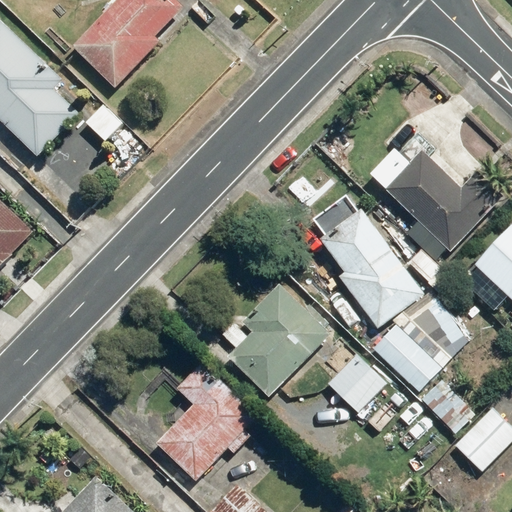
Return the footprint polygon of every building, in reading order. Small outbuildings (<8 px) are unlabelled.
[(168,0),(125,0),(73,54),(115,95),(161,48),(156,42),(183,14),(168,0)] [(0,26),(0,125),(38,163),(79,121),(54,96),(63,87),(0,26)] [(106,108),(86,126),(105,147),(125,128),(106,108)] [(393,154),(369,179),(450,255),(501,202),(476,178),(461,194),(421,157),(409,169),(393,154)] [(0,272),(33,238),(0,205),(0,272)] [(339,282),(378,333),(424,299),(361,215),(320,245),(344,278),(339,282)] [(511,230),(511,229),(474,270),(511,304),(511,230)] [(423,252),(409,264),(429,286),(443,274),(423,252)] [(227,362),(269,402),(330,338),(322,330),(327,325),(309,307),(304,313),(278,288),(241,327),(251,337),(227,362)] [(395,327),(373,351),(419,394),(441,369),(395,327)] [(356,357),(327,387),(341,402),(358,415),(386,386),(369,373),(356,357)] [(157,447),(197,485),(228,452),(233,457),(250,440),(245,435),(249,430),(250,413),(202,367),(177,393),(193,409),(157,447)] [(441,383),(421,401),(453,437),(473,418),(441,383)] [(455,448),(483,475),(511,445),(511,430),(492,411),(455,448)] [(127,511),(95,482),(67,511),(127,511)] [(274,511),(254,491),(249,495),(240,487),(214,511),(274,511)]
